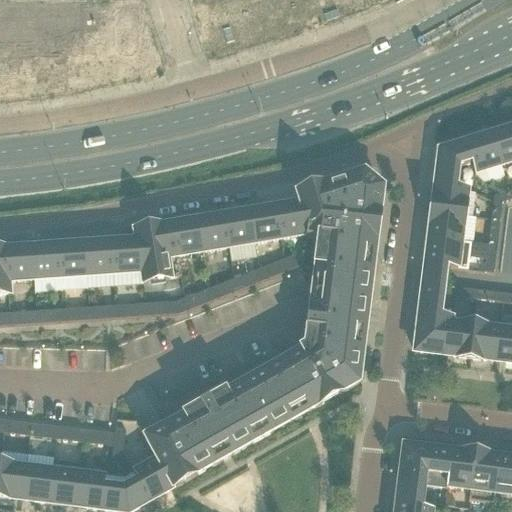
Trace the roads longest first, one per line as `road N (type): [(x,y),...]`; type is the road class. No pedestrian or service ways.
road 1 (primary): [(0,183),(263,130),(511,35)]
road 2 (primary): [(476,4),(385,54),(256,101),(0,153)]
road 3 (residential): [(0,227),(279,177),(402,134)]
road 4 (unclassified): [(476,4),(407,13),(192,93)]
road 5 (residential): [(386,410),(402,134)]
road 6 (unclassified): [(192,93),(0,127)]
road 7 (residential): [(511,425),(386,410)]
